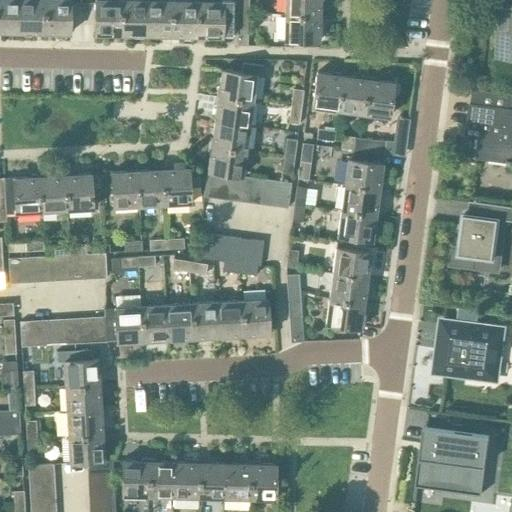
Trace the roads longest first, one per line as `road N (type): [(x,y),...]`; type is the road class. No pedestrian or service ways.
road 1 (residential): [(394,358),(442,0)]
road 2 (residential): [(150,375),(394,358)]
road 3 (residential): [(375,511),(394,358)]
road 4 (residential): [(0,57),(143,60)]
